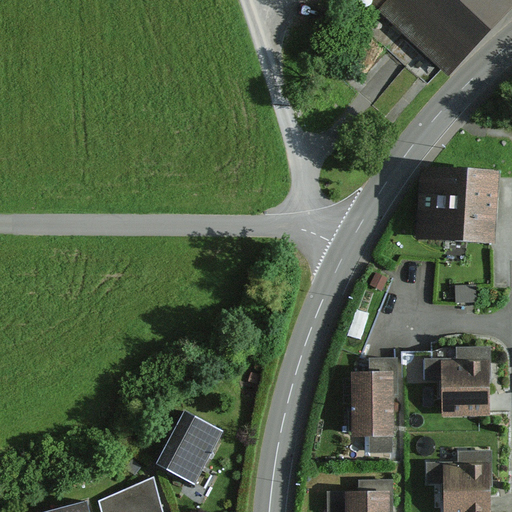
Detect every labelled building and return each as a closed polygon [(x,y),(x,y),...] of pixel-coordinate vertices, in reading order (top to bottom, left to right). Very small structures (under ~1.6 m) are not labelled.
[(511,0),(380,0),(453,66),(511,1),(511,0)] [(497,180),(422,176),(418,245),(493,250),(496,210),(497,180)] [(389,280),(377,274),(370,287),(383,293),(389,280)] [(477,287),(455,288),(456,306),(478,305),(477,287)] [(443,420),(491,419),(491,377),(491,350),(457,350),(457,361),(425,362),(425,377),(443,377),(443,420)] [(389,377),(388,361),(356,362),(356,377),(352,377),(353,442),(370,442),(371,456),(395,456),(393,387),(393,377),(389,377)] [(155,464),(206,491),(214,475),(204,469),(223,433),(183,412),(155,464)] [(443,511),(491,511),(491,480),(491,454),(459,455),(459,466),(428,467),(428,486),(443,486),(443,511)] [(101,500),(103,511),(161,511),(154,478),(101,500)] [(389,511),(390,509),(390,504),(394,504),(394,482),(359,482),(359,498),(346,498),(346,494),(328,494),(328,511),(389,511)]
